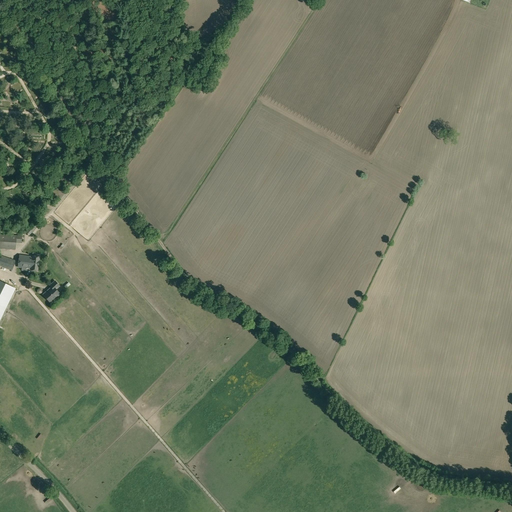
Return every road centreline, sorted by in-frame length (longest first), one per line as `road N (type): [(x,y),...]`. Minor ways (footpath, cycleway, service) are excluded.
road 1 (track): [(160,244),(192,282),(279,342),(424,471),(511,487)]
road 2 (track): [(160,244),(319,0)]
road 3 (track): [(5,0),(160,244)]
